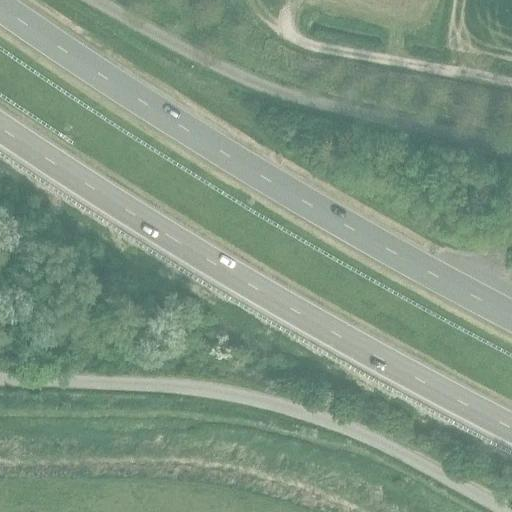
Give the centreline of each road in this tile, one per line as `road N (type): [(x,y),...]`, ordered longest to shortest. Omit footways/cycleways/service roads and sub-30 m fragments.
road 1 (trunk): [(511,315),(347,227),(0,9)]
road 2 (trunk): [(0,128),(280,303),(511,425)]
road 3 (unclassified): [(511,510),(440,468),(246,393),(0,382)]
road 4 (unclassified): [(511,148),(258,91),(97,0)]
road 5 (unclassified): [(511,85),(301,42),(282,17)]
